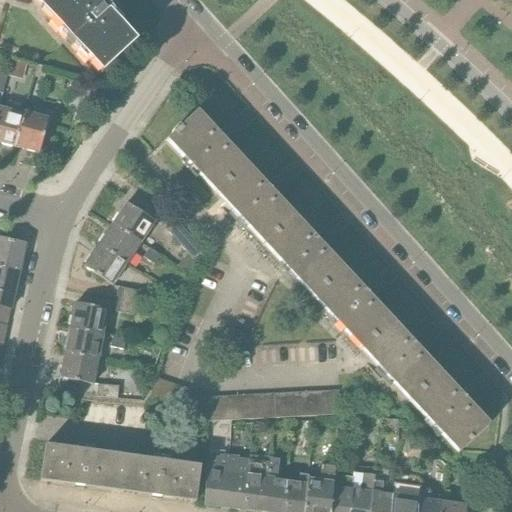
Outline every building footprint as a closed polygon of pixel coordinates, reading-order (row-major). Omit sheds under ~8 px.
[(32,0),(102,75),(137,43),(136,42),(134,44),(111,20),(115,17),(109,7),(100,0),(97,4),(92,0),(32,0)] [(34,78),(44,80),(47,69),(37,66),(34,78)] [(0,144),(16,149),(23,115),(0,108),(0,144)] [(462,396),(343,269),(316,240),(198,112),(180,128),(179,127),(171,134),(173,136),(166,142),(311,299),(457,456),(489,426),(462,396)] [(23,115),(16,149),(39,155),(43,139),(46,140),(51,121),(33,116),(34,115),(24,113),(23,115)] [(112,226),(140,244),(154,223),(127,204),(112,226)] [(198,266),(209,257),(179,223),(168,232),(181,247),(172,256),(188,275),(198,266)] [(98,247),(126,265),(140,244),(112,226),(98,247)] [(0,240),(0,267),(19,272),(25,246),(0,240)] [(126,265),(98,247),(84,268),(112,287),(126,265)] [(154,266),(160,257),(149,250),(143,259),(154,266)] [(0,307),(11,310),(19,272),(0,267),(0,307)] [(116,300),(135,304),(138,292),(118,288),(116,300)] [(133,318),(147,321),(150,310),(135,307),(135,304),(116,300),(113,312),(133,317),(133,318)] [(70,330),(103,337),(108,311),(75,304),(70,330)] [(0,323),(7,325),(11,310),(0,307),(0,323)] [(65,355),(97,361),(103,337),(70,330),(65,355)] [(110,348),(124,351),(126,341),(113,338),(110,348)] [(97,361),(65,355),(59,379),(92,386),(97,361)] [(148,403),(160,406),(167,383),(156,380),(148,403)] [(160,406),(171,410),(179,387),(167,383),(160,406)] [(97,398),(117,400),(118,388),(98,386),(97,398)] [(171,410),(182,414),(190,391),(179,387),(171,410)] [(182,414),(193,418),(201,395),(190,391),(182,414)] [(327,417),(340,416),(339,392),(326,393),(327,417)] [(302,418),(315,417),(314,393),(301,394),(302,418)] [(315,417),(327,417),(326,393),(314,393),(315,417)] [(290,419),(302,418),(301,394),(288,395),(290,419)] [(193,418),(209,423),(212,399),(201,395),(193,418)] [(264,420),(277,419),(276,395),(263,396),(264,420)] [(277,419),(290,419),(288,395),(276,395),(277,419)] [(252,421),(264,420),(263,396),(250,397),(252,421)] [(226,422),(239,421),(238,397),(225,398),(226,422)] [(239,421),(252,421),(250,397),(238,397),(239,421)] [(209,423),(226,422),(225,398),(212,399),(209,423)] [(195,504),(195,503),(200,467),(45,446),(40,482),(195,504)] [(422,464),(431,465),(433,452),(424,446),(422,464)] [(205,507),(225,510),(229,456),(220,455),(219,457),(207,456),(205,507)] [(225,510),(242,511),(244,511),(249,459),(229,456),(225,510)] [(244,511),(266,511),(272,460),(249,457),(249,459),(244,511)] [(350,511),(370,511),(375,470),(374,469),(375,459),(367,458),(365,469),(364,469),(363,476),(360,475),(358,491),(353,490),(350,511)] [(266,511),(284,511),(286,482),(277,481),(279,461),(272,460),(266,511)] [(305,511),(330,511),(334,477),(333,477),(334,469),(321,467),(319,482),(309,481),(305,511)] [(370,511),(390,511),(392,496),(382,495),(383,484),(384,484),(385,471),(375,470),(370,511)] [(284,511),(305,511),(309,481),(308,480),(308,477),(299,476),(298,484),(286,482),(284,511)] [(330,511),(350,511),(353,490),(352,490),(353,480),(334,477),(330,511)] [(417,511),(420,492),(420,489),(394,485),(392,496),(390,511),(417,511)] [(417,511),(441,511),(442,504),(429,502),(431,493),(420,492),(417,511)]
